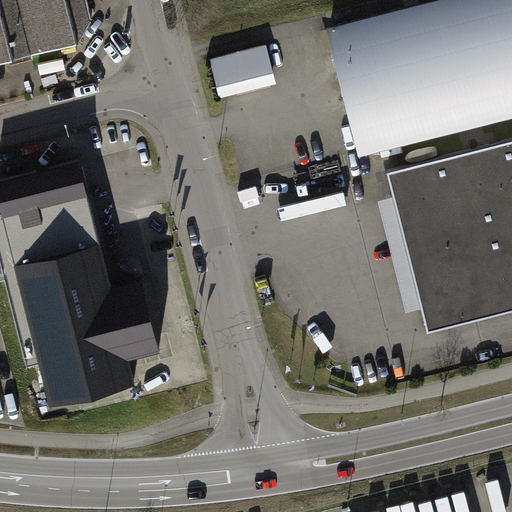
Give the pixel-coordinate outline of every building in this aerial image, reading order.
[(0,0),(0,58),(22,53),(79,38),(93,15),(88,0),(0,0)] [(363,157),(511,119),(511,0),(460,0),(331,32),(363,157)] [(223,94),(281,80),(271,40),(214,54),(223,94)] [(429,332),(511,311),(511,145),(392,174),(429,332)] [(108,202),(98,163),(0,187),(0,258),(27,367),(41,363),(48,392),(119,374),(78,210),(108,202)]
